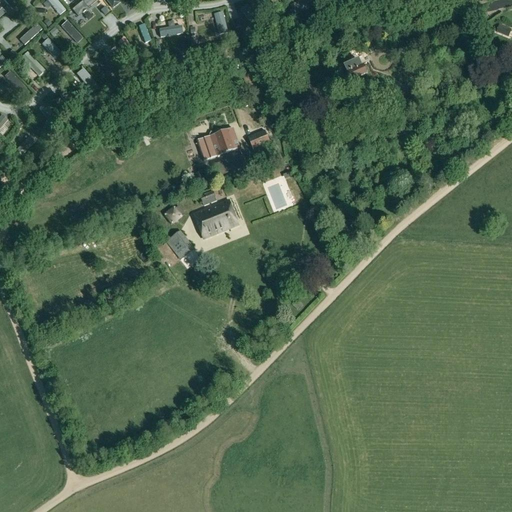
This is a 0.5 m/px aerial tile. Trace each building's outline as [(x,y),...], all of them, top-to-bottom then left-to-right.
[(1,0),(12,11),(18,6),(12,0),(1,0)] [(59,17),(65,12),(55,0),(49,0),(47,2),(59,17)] [(273,4),(269,9),(274,13),(278,8),(273,4)] [(104,18),(93,5),(89,9),(100,21),(104,18)] [(248,6),(242,10),(254,27),(260,23),(248,6)] [(215,15),(220,37),(227,35),(222,14),(215,15)] [(77,20),(88,34),(93,30),(81,16),(77,20)] [(77,45),(83,40),(67,23),(61,28),(77,45)] [(151,42),(144,25),(138,28),(145,45),(151,42)] [(19,41),(24,47),(41,31),(36,26),(19,41)] [(161,38),(181,35),(179,27),(160,30),(161,38)] [(117,44),(130,64),(137,59),(124,39),(117,44)] [(42,45),(56,60),(61,54),(48,40),(42,45)] [(17,55),(12,51),(9,54),(14,59),(17,55)] [(21,59),(39,78),(45,72),(27,53),(21,59)] [(104,57),(98,62),(113,81),(120,76),(104,57)] [(341,77),(349,74),(354,87),(363,83),(360,78),(367,75),(363,68),(362,68),(358,61),(345,67),(338,70),(341,77)] [(265,68),(242,77),(250,101),(274,92),(265,68)] [(99,88),(84,69),(78,74),(93,93),(99,88)] [(10,73),(4,79),(21,95),(26,89),(10,73)] [(406,84),(381,92),(384,102),(409,95),(406,84)] [(81,110),(65,92),(59,97),(74,115),(81,110)] [(472,94),(441,106),(445,116),(472,106),(470,101),(475,100),(472,94)] [(60,123),(45,105),(38,110),(54,128),(60,123)] [(233,129),(197,142),(204,162),(240,149),(233,129)] [(248,138),(255,156),(268,151),(269,153),(279,149),(280,147),(275,135),(268,137),(265,131),(248,138)] [(36,143),(34,141),(34,140),(32,138),(31,138),(30,137),(15,153),(21,158),(36,143)] [(7,146),(3,150),(9,155),(13,151),(7,146)] [(246,167),(242,156),(213,166),(217,178),(246,167)] [(203,240),(239,226),(230,201),(212,208),(211,204),(217,201),(213,192),(200,197),(204,206),(207,205),(208,209),(194,215),(203,240)] [(184,216),(176,207),(165,216),(174,227),(184,219),(182,217),(184,216)] [(181,232),(167,242),(180,260),(194,250),(181,232)] [(305,305),(300,300),(294,305),(299,310),(305,305)]
